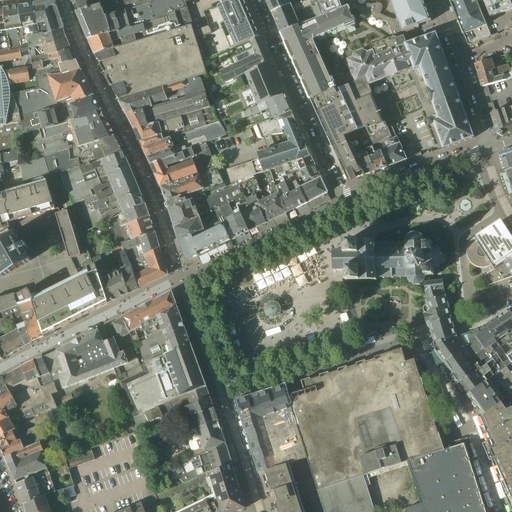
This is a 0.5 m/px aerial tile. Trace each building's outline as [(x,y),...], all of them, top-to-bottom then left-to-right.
[(72,0),(77,12),(90,9),(95,8),(102,5),(104,5),(106,17),(125,11),(121,0),(72,0)] [(121,0),(125,11),(134,8),(131,0),(121,0)] [(146,5),(144,0),(131,0),(134,8),(146,5)] [(186,8),(184,1),(183,0),(182,1),(181,0),(153,0),(154,3),(151,3),(154,12),(157,20),(169,17),(168,15),(186,8)] [(252,17),(244,0),(236,0),(219,7),(237,47),(250,42),(250,41),(261,38),(252,17)] [(291,7),(309,0),(308,0),(293,0),(291,1),(289,1),(288,0),(266,0),(272,13),(290,5),(291,7)] [(294,13),(311,6),(309,0),(291,7),(290,5),(272,13),(280,33),(299,25),(294,13)] [(328,94),(338,90),(355,83),(355,82),(366,78),(369,85),(370,85),(383,79),(388,77),(388,78),(409,70),(408,69),(414,67),(405,44),(407,43),(397,18),(394,20),(380,14),(383,8),(383,7),(382,5),(380,4),(378,3),(375,4),(371,4),(370,4),(369,4),(367,4),(366,5),(364,8),(356,5),(354,0),(308,0),(309,0),(311,6),(316,19),(299,25),(280,33),(311,101),(328,94)] [(419,28),(419,26),(432,21),(423,0),(389,0),(397,18),(407,43),(418,39),(417,37),(419,36),(417,30),(415,31),(414,28),(415,28),(415,29),(419,28)] [(471,44),(491,36),(485,20),(478,3),(481,2),(483,1),(490,18),(511,9),(511,5),(511,3),(511,2),(511,0),(449,0),(452,7),(458,22),(458,23),(459,24),(463,35),(464,35),(465,39),(466,38),(468,43),(469,44),(471,44)] [(39,24),(60,19),(54,1),(38,4),(35,5),(39,24)] [(157,21),(157,20),(154,12),(151,3),(146,5),(134,8),(130,10),(125,11),(106,17),(82,24),(88,39),(157,21)] [(23,33),(39,29),(38,24),(39,24),(35,5),(19,7),(23,33)] [(82,24),(106,17),(104,5),(102,5),(95,8),(90,9),(77,12),(77,13),(82,24)] [(11,50),(20,48),(21,48),(20,42),(24,41),(23,33),(19,7),(5,9),(8,32),(11,50)] [(88,39),(95,54),(138,41),(173,30),(192,25),(186,8),(168,15),(169,17),(157,20),(157,21),(88,39)] [(8,32),(5,9),(0,9),(0,52),(11,50),(8,32)] [(63,29),(60,19),(39,24),(38,24),(39,29),(40,35),(63,29)] [(194,31),(192,25),(173,30),(138,41),(95,54),(95,55),(96,55),(112,86),(120,101),(119,101),(156,90),(198,77),(208,74),(197,42),(197,39),(194,31)] [(194,31),(197,39),(212,34),(209,26),(194,31)] [(35,48),(67,39),(63,29),(40,35),(28,38),(29,46),(31,56),(23,58),(20,48),(11,50),(0,52),(0,66),(7,66),(7,71),(25,69),(30,59),(37,58),(35,48)] [(437,36),(436,34),(436,33),(435,34),(418,39),(407,43),(405,44),(414,67),(415,70),(420,68),(427,87),(424,89),(430,105),(433,104),(438,117),(428,120),(430,126),(434,124),(444,149),(474,138),(460,97),(456,89),(455,84),(452,76),(437,36)] [(246,74),(271,62),(267,51),(261,38),(250,41),(250,42),(253,47),(248,50),(234,57),(237,64),(221,72),(225,83),(233,80),(246,74)] [(37,58),(71,50),(67,39),(35,48),(37,58)] [(21,48),(20,48),(23,58),(31,56),(29,46),(21,48)] [(28,72),(76,61),(71,50),(37,58),(30,59),(25,69),(27,68),(28,72)] [(483,88),(483,87),(487,86),(487,87),(489,86),(499,83),(502,82),(505,81),(506,82),(506,81),(504,76),(511,73),(509,65),(498,68),(497,66),(494,67),(492,60),(478,63),(475,64),(482,87),(483,87),(483,88)] [(11,85),(29,82),(36,80),(49,77),(64,75),(80,70),(76,61),(28,72),(27,68),(25,69),(7,71),(8,74),(10,82),(11,85)] [(259,106),(285,95),(271,62),(246,74),(259,106)] [(8,74),(7,71),(7,66),(0,66),(0,127),(14,124),(11,110),(18,109),(19,109),(16,101),(16,100),(14,94),(11,85),(10,82),(8,74)] [(36,80),(38,89),(14,94),(16,100),(30,97),(30,98),(48,93),(86,80),(80,70),(64,75),(49,77),(36,80)] [(169,102),(205,92),(205,91),(201,79),(198,77),(156,90),(119,101),(126,114),(169,102)] [(366,175),(359,162),(356,154),(360,152),(366,149),(378,144),(382,142),(387,139),(392,137),(385,121),(382,114),(386,112),(384,108),(382,102),(378,103),(374,96),(374,95),(373,95),(369,85),(366,78),(355,82),(355,83),(338,90),(328,94),(311,101),(319,119),(325,132),(331,145),(335,152),(347,180),(348,180),(349,181),(348,181),(366,175)] [(30,97),(16,100),(16,101),(19,109),(18,109),(20,118),(69,106),(94,96),(86,80),(48,93),(30,98),(30,97)] [(135,130),(211,108),(205,92),(169,102),(126,114),(135,130)] [(280,116),(292,112),(285,95),(259,106),(251,110),(251,109),(244,112),(246,117),(253,114),(257,126),(260,124),(280,116)] [(69,106),(20,118),(18,109),(11,110),(14,124),(19,123),(21,134),(24,133),(33,132),(33,131),(48,128),(58,125),(63,124),(76,120),(76,121),(92,115),(92,114),(102,111),(94,96),(69,106)] [(511,107),(491,114),(498,135),(501,137),(511,134),(511,107)] [(167,129),(213,114),(211,108),(135,130),(135,131),(136,131),(140,140),(167,129)] [(72,131),(107,121),(102,111),(92,114),(92,115),(76,121),(76,120),(63,124),(58,125),(48,128),(51,137),(72,131)] [(311,157),(306,145),(305,145),(303,138),(300,132),(300,131),(297,124),(292,112),(280,116),(260,124),(257,126),(262,139),(264,139),(268,150),(257,154),(263,173),(275,169),(283,166),(283,165),(311,157)] [(182,135),(191,132),(195,131),(217,123),(213,114),(167,129),(140,140),(144,149),(170,138),(182,135)] [(33,131),(33,132),(41,158),(115,136),(107,121),(72,131),(51,137),(48,128),(33,131)] [(184,143),(205,135),(213,132),(223,128),(220,122),(217,123),(195,131),(191,132),(182,135),(170,138),(144,149),(148,158),(174,148),(173,148),(184,143)] [(0,138),(21,134),(19,123),(14,124),(0,127),(0,138)] [(213,132),(205,135),(184,143),(173,148),(174,148),(148,158),(151,165),(166,160),(176,156),(177,156),(181,154),(180,153),(206,143),(208,142),(226,135),(223,128),(213,132)] [(248,140),(255,139),(250,128),(244,131),(248,140)] [(0,154),(18,150),(15,140),(23,139),(21,134),(0,138),(0,154)] [(123,153),(115,136),(41,158),(19,164),(23,181),(24,183),(25,182),(50,175),(55,189),(61,187),(56,173),(60,173),(97,163),(116,156),(123,153)] [(406,160),(397,138),(388,142),(387,139),(382,142),(378,144),(379,147),(382,153),(388,167),(398,163),(406,160)] [(193,161),(211,155),(206,143),(180,153),(181,154),(177,156),(176,156),(166,160),(151,165),(155,175),(193,161)] [(375,172),(388,167),(382,153),(379,147),(378,144),(366,149),(375,172)] [(366,175),(375,172),(366,149),(360,152),(356,154),(359,162),(366,175)] [(506,172),(511,170),(511,149),(506,152),(502,160),(506,172)] [(20,161),(18,150),(0,154),(0,175),(2,175),(4,172),(3,165),(20,161)] [(84,200),(93,196),(90,188),(93,181),(129,166),(123,153),(116,156),(97,163),(60,173),(73,205),(84,200)] [(199,176),(218,170),(211,155),(193,161),(155,175),(161,188),(199,176)] [(278,175),(285,172),(287,176),(293,174),(300,171),(299,171),(315,165),(311,157),(283,165),(283,166),(275,169),(278,175)] [(240,184),(248,181),(246,178),(255,175),(256,175),(252,161),(226,170),(232,183),(237,180),(239,184),(239,185),(240,184)] [(304,181),(319,175),(315,165),(299,171),(300,171),(293,174),(296,180),(302,177),(304,181)] [(90,188),(93,196),(134,179),(129,166),(93,181),(90,188)] [(302,194),(296,180),(293,174),(287,176),(283,178),(285,182),(290,194),(289,195),(296,209),(307,203),(302,194)] [(250,180),(255,193),(261,191),(255,175),(246,178),(248,181),(250,180)] [(302,194),(323,184),(319,175),(304,181),(302,177),(296,180),(302,194)] [(189,194),(189,195),(204,190),(199,176),(161,188),(166,202),(189,194)] [(134,179),(93,196),(84,200),(87,206),(93,204),(95,211),(98,209),(140,192),(134,179)] [(0,313),(17,307),(20,305),(21,306),(33,301),(33,303),(43,334),(43,337),(94,312),(109,304),(108,299),(101,282),(96,265),(93,266),(89,268),(85,255),(72,210),(66,212),(60,191),(51,194),(47,180),(25,187),(6,192),(3,182),(3,181),(0,181),(0,313)] [(242,190),(248,203),(258,228),(266,223),(257,201),(258,200),(257,197),(255,193),(250,180),(248,181),(240,184),(242,190)] [(287,214),(296,209),(289,195),(290,194),(285,182),(276,187),(287,214)] [(248,203),(242,190),(240,184),(239,185),(239,184),(207,198),(212,213),(220,210),(222,216),(224,221),(228,220),(236,238),(249,232),(238,207),(240,206),(248,203)] [(327,193),(326,189),(323,184),(302,194),(307,203),(327,193)] [(273,220),(287,214),(276,187),(272,188),(275,195),(265,200),(273,220)] [(145,204),(140,192),(98,209),(104,223),(105,223),(128,211),(145,205),(145,204)] [(192,201),(189,195),(189,194),(166,202),(169,210),(192,201)] [(265,200),(263,194),(257,197),(258,200),(257,201),(266,223),(273,220),(265,200)] [(206,198),(205,196),(205,195),(193,200),(193,201),(192,201),(169,210),(175,229),(200,218),(200,219),(208,215),(210,220),(211,220),(212,221),(213,224),(217,223),(215,219),(222,216),(220,210),(212,213),(207,198),(206,198)] [(249,232),(258,228),(248,203),(240,206),(238,207),(249,232)] [(105,223),(108,232),(150,216),(145,205),(128,211),(105,223)] [(213,225),(213,224),(212,221),(211,220),(210,220),(208,215),(200,219),(200,218),(175,229),(179,242),(203,231),(214,227),(213,225)] [(122,244),(155,232),(150,216),(108,232),(113,247),(122,244)] [(186,262),(199,256),(236,238),(228,220),(224,221),(222,216),(215,219),(217,223),(213,224),(213,225),(214,227),(203,231),(179,242),(180,242),(186,262)] [(505,264),(511,259),(511,237),(501,221),(484,232),(505,264)] [(145,255),(160,249),(155,232),(122,244),(124,251),(130,262),(145,256),(145,255)] [(485,275),(486,277),(505,264),(484,232),(474,239),(472,240),(471,242),(469,244),(468,246),(467,249),(467,251),(467,254),(467,256),(468,258),(469,261),(470,263),(472,264),(474,266),(476,267),(478,268),(479,268),(481,269),(485,275)] [(338,251),(335,251),(333,251),(333,253),(334,253),(334,261),(335,270),(334,270),(333,270),(333,272),(336,272),(336,271),(339,271),(346,270),(346,278),(345,278),(346,281),(349,281),(349,280),(358,280),(358,281),(360,281),(360,280),(368,280),(371,280),(375,280),(377,280),(377,278),(383,278),(385,278),(384,278),(391,277),(391,278),(393,278),(393,277),(400,277),(400,278),(401,278),(401,277),(407,277),(407,278),(408,278),(409,282),(410,283),(410,282),(413,285),(414,286),(415,286),(415,285),(419,285),(419,286),(420,286),(421,285),(420,285),(424,282),(424,283),(426,301),(427,305),(432,304),(437,302),(446,299),(446,296),(444,289),(444,285),(443,280),(431,282),(430,276),(434,276),(434,272),(436,272),(437,272),(438,271),(439,270),(440,269),(440,267),(440,266),(440,265),(442,265),(443,264),(444,264),(445,263),(446,262),(446,260),(446,258),(446,257),(445,256),(444,255),(444,254),(442,254),(440,254),(441,252),(440,250),(440,249),(439,247),(438,247),(436,246),(434,246),(433,247),(433,242),(424,242),(422,237),(423,237),(422,236),(422,237),(418,234),(418,233),(417,233),(417,234),(413,234),(413,233),(412,234),(411,234),(412,234),(408,237),(407,237),(407,238),(406,242),(406,243),(399,243),(399,242),(398,242),(398,243),(392,243),(392,242),(390,242),(390,243),(383,243),(381,243),(375,244),(375,242),(367,242),(359,242),(359,241),(356,241),(356,242),(347,242),(347,241),(344,241),(344,245),(345,244),(345,245),(345,251),(345,252),(338,252),(338,251)] [(116,254),(120,253),(124,251),(122,244),(113,247),(116,254)] [(155,281),(168,275),(160,249),(145,255),(145,256),(155,281)] [(129,294),(139,289),(133,270),(131,266),(130,262),(124,251),(120,253),(124,266),(126,266),(126,268),(121,270),(121,271),(129,294)] [(109,304),(129,294),(121,271),(108,277),(100,256),(96,257),(94,253),(89,255),(93,266),(96,265),(101,282),(108,299),(109,304)] [(145,256),(130,262),(131,266),(133,270),(139,289),(155,281),(145,256)] [(511,259),(505,264),(486,277),(485,277),(490,284),(490,285),(491,285),(497,283),(511,277),(511,307),(509,310),(511,314),(511,259)] [(133,342),(147,337),(144,332),(145,332),(142,325),(177,307),(172,292),(129,315),(123,318),(131,333),(130,334),(133,342)] [(477,339),(473,332),(472,332),(456,337),(456,336),(455,337),(452,327),(449,320),(449,318),(452,317),(451,316),(451,315),(446,299),(437,302),(432,304),(427,305),(425,306),(423,309),(425,313),(424,314),(426,321),(427,323),(428,325),(429,324),(432,332),(435,343),(434,343),(433,344),(432,345),(432,346),(433,347),(433,348),(434,348),(435,349),(437,353),(440,357),(441,357),(445,362),(463,349),(477,339)] [(32,343),(43,337),(43,334),(33,303),(33,301),(21,306),(24,315),(32,343)] [(281,312),(281,309),(279,305),(276,302),(272,302),(268,304),(265,307),(265,311),(266,315),(270,318),(274,318),(278,317),(280,313),(281,313),(281,312)] [(2,321),(12,317),(14,320),(15,322),(17,325),(21,334),(26,346),(32,343),(24,315),(21,306),(20,305),(17,307),(0,313),(0,318),(2,321)] [(147,339),(183,324),(177,307),(142,325),(145,332),(144,332),(147,337),(147,339)] [(511,314),(509,310),(497,318),(511,339),(511,314)] [(131,333),(123,318),(113,323),(121,338),(130,334),(131,333)] [(501,348),(511,340),(511,339),(497,318),(485,326),(500,347),(501,348)] [(14,352),(26,346),(21,334),(17,325),(15,322),(14,320),(10,322),(14,328),(11,329),(13,333),(6,337),(14,352)] [(143,365),(191,344),(183,324),(147,339),(139,343),(144,364),(143,365)] [(477,339),(484,349),(488,355),(489,355),(493,361),(497,367),(498,368),(500,371),(507,367),(511,363),(509,359),(503,363),(495,351),(500,347),(485,326),(478,331),(478,329),(473,332),(477,339)] [(121,375),(118,368),(136,360),(132,350),(120,354),(114,339),(110,340),(104,328),(44,358),(50,373),(54,383),(61,381),(63,389),(74,385),(84,381),(99,375),(114,369),(120,383),(143,373),(141,367),(121,375)] [(0,339),(0,353),(3,359),(14,352),(6,337),(0,339)] [(479,353),(484,349),(477,339),(463,349),(445,362),(452,372),(479,352),(479,353)] [(134,419),(159,407),(206,387),(191,344),(143,365),(144,365),(141,367),(143,373),(120,383),(134,419)] [(307,458),(324,511),(375,511),(364,476),(407,462),(445,450),(439,433),(438,433),(435,424),(436,424),(427,396),(426,396),(424,387),(421,378),(415,360),(406,363),(405,360),(405,359),(404,358),(401,349),(374,358),(375,359),(366,362),(365,360),(319,375),(323,385),(313,388),(310,378),(284,387),(287,397),(307,458)] [(493,361),(489,355),(488,355),(484,349),(479,353),(479,352),(452,372),(460,383),(476,372),(487,365),(493,361)] [(44,358),(22,367),(29,382),(38,379),(41,387),(48,402),(47,402),(50,409),(53,415),(64,411),(61,401),(55,404),(51,395),(57,393),(54,383),(50,373),(44,358)] [(468,394),(487,381),(491,378),(500,371),(498,368),(497,367),(491,371),(487,365),(476,372),(460,383),(468,394)] [(25,412),(47,402),(48,402),(41,387),(38,379),(29,382),(22,367),(4,377),(10,391),(18,407),(22,414),(25,412)] [(491,378),(487,381),(468,394),(467,395),(473,403),(472,404),(475,408),(476,408),(483,416),(511,394),(511,374),(507,367),(500,371),(491,378)] [(0,396),(10,391),(4,377),(0,378),(0,396)] [(182,409),(210,398),(206,387),(159,407),(163,417),(178,409),(182,408),(182,409)] [(307,458),(287,397),(284,387),(272,391),(273,393),(269,395),(268,392),(261,394),(284,465),(286,464),(307,458)] [(7,412),(18,407),(10,391),(0,396),(0,411),(5,408),(7,412)] [(64,400),(61,401),(64,411),(75,407),(74,406),(76,406),(71,394),(63,398),(64,400)] [(256,457),(259,467),(261,473),(284,465),(261,394),(257,395),(258,398),(253,399),(254,403),(254,402),(256,407),(252,408),(249,398),(238,402),(241,413),(243,412),(244,417),(243,417),(248,433),(250,432),(251,436),(249,437),(254,453),(255,452),(257,457),(256,457)] [(511,404),(511,394),(483,416),(481,417),(494,448),(491,450),(511,498),(511,407),(511,405),(511,404)] [(214,408),(210,398),(182,409),(182,408),(178,409),(180,415),(181,415),(184,414),(186,417),(192,414),(193,417),(214,408)] [(0,423),(0,437),(12,432),(19,428),(17,423),(34,417),(36,422),(53,415),(50,409),(47,402),(25,412),(22,414),(19,415),(19,416),(10,420),(10,419),(0,423)] [(19,415),(22,414),(18,407),(7,412),(5,408),(0,411),(0,423),(10,419),(10,420),(19,416),(19,415)] [(163,417),(159,407),(134,419),(139,433),(147,430),(146,429),(151,426),(149,423),(162,417),(163,417)] [(197,429),(218,421),(214,408),(193,417),(192,414),(186,417),(184,414),(181,415),(180,415),(171,417),(173,425),(181,422),(184,433),(186,433),(193,430),(193,431),(197,429)] [(186,433),(190,443),(192,452),(188,454),(191,460),(206,453),(226,445),(226,444),(226,443),(222,432),(222,431),(218,421),(197,429),(193,431),(193,430),(186,433)] [(5,458),(45,441),(38,426),(21,433),(19,428),(12,432),(0,437),(0,447),(1,449),(5,458)] [(40,452),(43,451),(48,449),(45,441),(5,458),(8,465),(40,452)] [(488,511),(471,458),(466,443),(451,448),(450,446),(449,447),(449,449),(445,450),(407,462),(421,504),(406,509),(406,511),(488,511)] [(216,469),(232,464),(226,445),(206,453),(191,460),(194,470),(197,478),(207,474),(216,470),(216,469)] [(69,469),(96,460),(92,449),(65,459),(69,469)] [(48,472),(40,452),(8,465),(15,481),(16,481),(17,485),(48,472)] [(235,511),(244,509),(245,507),(245,506),(239,487),(232,464),(216,469),(216,470),(207,474),(209,480),(214,495),(219,511),(235,511)] [(301,511),(286,464),(284,465),(261,473),(273,511),(301,511)] [(181,475),(184,484),(197,478),(194,470),(181,475)] [(24,505),(56,492),(49,472),(48,472),(17,485),(24,505)] [(209,480),(207,474),(197,478),(184,484),(157,495),(160,501),(209,480)] [(68,499),(77,496),(73,487),(65,490),(64,490),(67,496),(68,499)] [(48,502),(67,496),(64,490),(56,492),(24,505),(26,511),(46,511),(50,510),(51,510),(48,502)] [(219,511),(214,495),(179,511),(219,511)] [(152,511),(149,505),(144,507),(142,503),(122,511),(152,511)]
